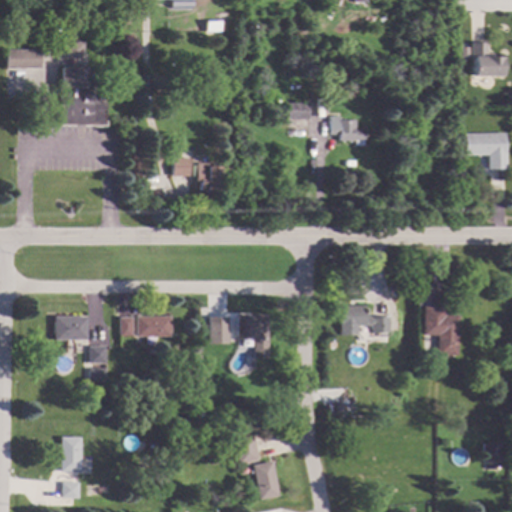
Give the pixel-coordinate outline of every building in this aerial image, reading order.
[(218,32),(204,32),(204,22),(218,21),(218,32)] [(81,59),(80,59),(63,58),(64,43),(81,43),(81,59)] [(484,57),(500,57),(500,76),(471,76),(471,59),(468,59),(468,43),(470,43),(482,43),(484,43),(484,57)] [(37,69),(3,69),(2,69),(3,50),(35,50),(37,50),(37,69)] [(80,69),(102,70),(101,83),(104,83),(102,125),(102,127),(54,125),(56,68),(80,69)] [(306,115),(306,120),(286,120),(285,120),(285,103),(306,103),(306,115)] [(329,116),(336,116),(336,119),(353,120),(352,130),(362,131),(362,147),(352,146),(352,142),(336,141),(336,135),(334,135),(326,135),(327,116),(329,116)] [(504,169),(503,169),(490,169),(485,169),(485,155),(463,156),(463,134),(503,134),(504,169)] [(187,174),(187,177),(170,177),(170,158),(187,158),(187,174)] [(205,164),(205,166),(218,166),(217,195),(204,195),(204,191),(197,191),(198,183),(193,183),(193,182),(193,176),(189,176),(189,174),(189,166),(194,166),(194,163),(205,164)] [(159,198),(150,199),(149,191),(158,190),(159,198)] [(362,316),(371,316),(380,317),(386,317),(386,333),(368,333),(368,327),(354,327),(354,336),(336,336),(336,306),(362,306),(362,316)] [(440,308),(443,308),(443,316),(456,316),(455,357),(434,356),(435,335),(420,335),(420,331),(421,309),(421,307),(440,308)] [(83,340),(49,340),(49,317),(83,316),(83,340)] [(167,337),(132,337),(133,316),(134,316),(167,316),(167,337)] [(265,359),(249,360),(249,340),(232,340),(232,317),(264,317),(265,359)] [(128,336),(115,336),(115,318),(116,318),(127,318),(128,318),(128,336)] [(227,339),(207,339),(207,320),(208,320),(226,320),(227,320),(227,339)] [(103,363),(85,363),(85,347),(86,347),(101,346),(102,346),(103,363)] [(152,348),(152,352),(150,355),(146,354),(144,352),(144,351),(144,348),(146,346),(150,346),(152,348)] [(102,379),(85,379),(85,368),(101,368),(102,379)] [(341,412),(332,413),(331,403),(339,402),(341,412)] [(250,437),(254,459),(255,460),(235,464),(229,439),(249,435),(250,437)] [(76,473),(55,472),(56,437),(77,438),(76,473)] [(499,463),(498,463),(482,463),(480,463),(480,444),(499,444),(499,463)] [(275,496),(255,500),(249,466),(268,462),(275,496)] [(75,499),(58,498),(58,482),(60,482),(75,483),(75,499)] [(94,496),(85,496),(85,488),(94,489),(94,496)]
